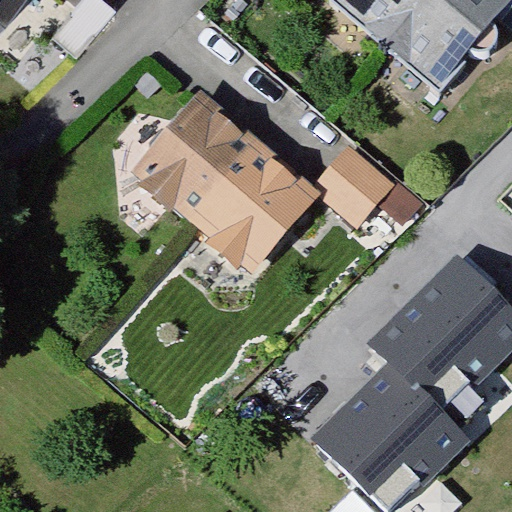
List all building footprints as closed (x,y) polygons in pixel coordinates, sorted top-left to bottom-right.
[(0,0),(0,40),(33,0),(0,0)] [(444,0),(350,0),(341,11),(396,58),(444,0)] [(511,24),(511,0),(444,0),(396,58),(448,101),(511,24)] [(142,188),(201,236),(266,158),(207,110),(182,140),(169,143),(159,155),(160,166),(142,188)] [(266,158),(201,236),(266,290),(331,212),(266,158)] [(328,197),(372,234),(386,218),(341,181),(328,197)] [(370,344),(389,363),(317,436),(393,511),(401,511),(474,439),(454,419),(511,361),(511,300),(463,251),(370,344)]
